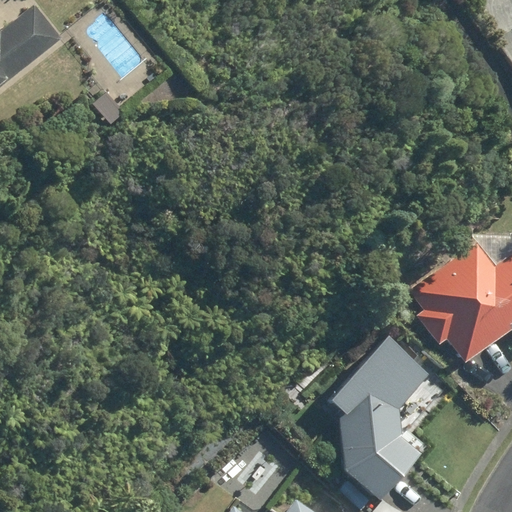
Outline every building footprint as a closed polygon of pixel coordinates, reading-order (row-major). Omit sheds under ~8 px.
[(4,33),(0,28),(0,92),(63,42),(35,8),(4,33)] [(108,94),(95,105),(112,125),(125,114),(108,94)] [(480,242),(412,290),(428,313),(422,317),(443,346),(451,340),(467,362),(511,329),(511,258),(498,268),(480,242)] [(390,346),(339,406),(345,411),(354,472),(386,499),(422,456),(402,439),(399,408),(410,395),(398,384),(413,365),(390,346)] [(370,501),(350,483),(342,491),(362,510),(370,501)] [(310,511),(298,503),(291,511),(239,511),(236,509),(233,511),(310,511)]
